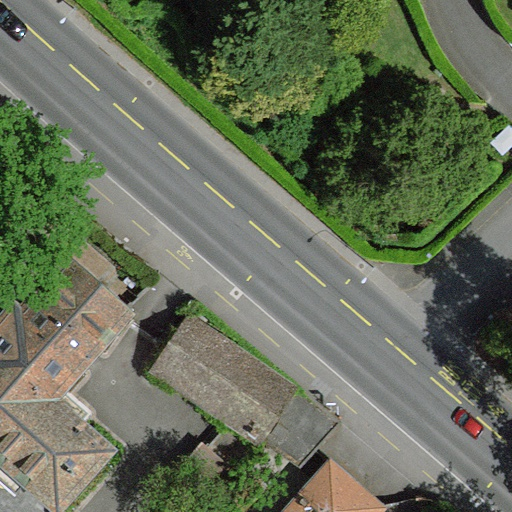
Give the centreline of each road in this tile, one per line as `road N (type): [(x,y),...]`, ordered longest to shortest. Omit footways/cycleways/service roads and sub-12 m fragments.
road 1 (secondary): [(391,370),(0,20)]
road 2 (residential): [(511,241),(391,370)]
road 3 (secondary): [(511,473),(391,370)]
